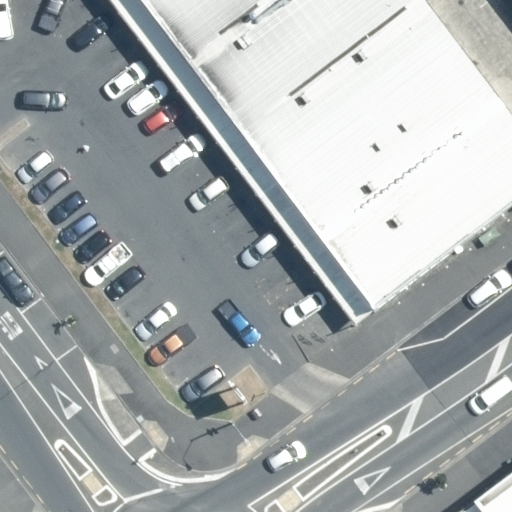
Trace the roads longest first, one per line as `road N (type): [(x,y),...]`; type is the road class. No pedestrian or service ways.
road 1 (secondary): [(174,510),(273,476),(511,299)]
road 2 (secondary): [(511,383),(337,511)]
road 3 (residential): [(0,361),(113,511)]
